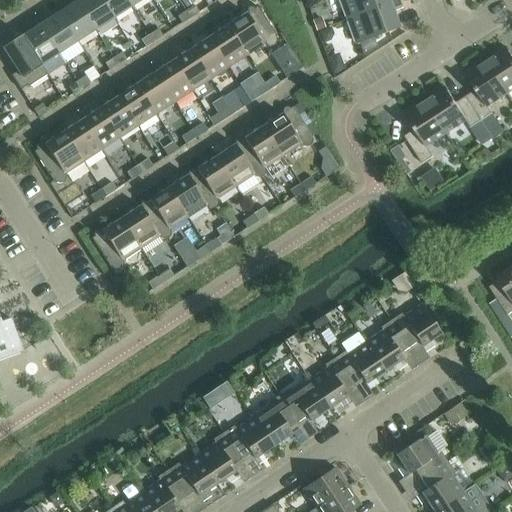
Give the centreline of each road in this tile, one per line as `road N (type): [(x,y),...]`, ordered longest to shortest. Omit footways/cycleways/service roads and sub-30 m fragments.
road 1 (unknown): [(83,231),(320,61)]
road 2 (residential): [(76,302),(0,184)]
road 3 (residential): [(227,511),(342,435)]
road 4 (residential): [(342,435),(453,361)]
